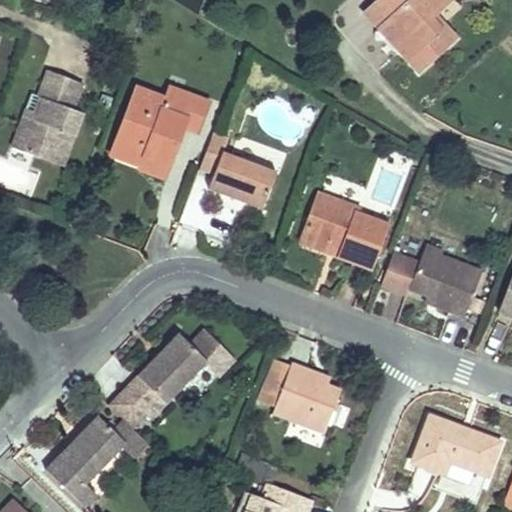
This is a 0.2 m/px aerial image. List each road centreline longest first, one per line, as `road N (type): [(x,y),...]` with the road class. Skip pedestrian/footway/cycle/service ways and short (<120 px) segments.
road 1 (residential): [(55,365),(147,287),(182,271),(234,271),(415,346)]
road 2 (residential): [(415,346),(354,511)]
